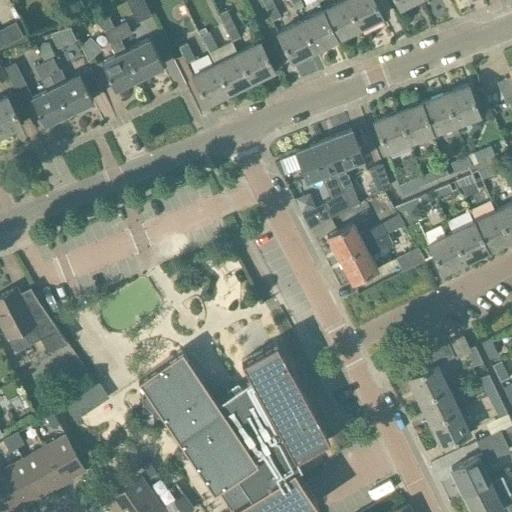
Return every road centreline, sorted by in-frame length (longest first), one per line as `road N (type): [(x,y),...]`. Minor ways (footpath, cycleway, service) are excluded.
road 1 (residential): [(235,134),(511,27)]
road 2 (residential): [(0,226),(235,134)]
road 3 (residential): [(346,351),(235,134)]
road 4 (residential): [(346,351),(511,272)]
road 5 (residential): [(425,511),(346,351)]
